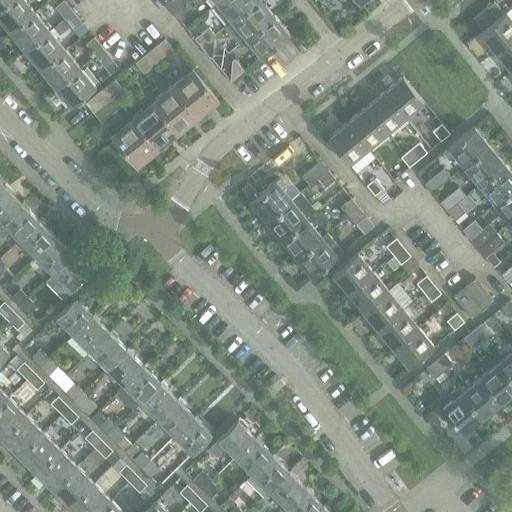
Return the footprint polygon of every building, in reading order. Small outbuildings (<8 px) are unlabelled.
[(0,0),(0,8),(10,0),(0,0)] [(0,19),(10,31),(34,12),(24,0),(10,0),(0,8),(0,19)] [(63,0),(55,7),(64,18),(73,11),(63,0)] [(185,0),(169,0),(166,3),(171,10),(171,4),(185,5),(185,0)] [(218,0),(210,7),(225,25),(255,0),(218,0)] [(239,44),(244,39),(275,15),(262,0),(255,0),(225,25),(225,26),(230,22),(238,32),(233,36),(239,44)] [(483,30),(480,32),(495,52),(511,37),(511,18),(506,11),(503,13),(493,1),(473,18),(483,30)] [(171,10),(182,23),(184,21),(185,5),(171,4),(171,10)] [(82,23),(73,11),(64,18),(73,30),(82,23)] [(25,50),(49,30),(34,12),(10,31),(25,50)] [(259,58),(289,33),(275,15),(244,39),(259,58)] [(214,34),(208,27),(194,38),(200,45),(201,39),(214,40),(214,34)] [(25,50),(40,69),(64,49),(49,30),(25,50)] [(94,37),(85,44),(94,55),(103,48),(94,37)] [(510,70),(511,68),(511,37),(495,52),(510,70)] [(152,65),(172,49),(164,38),(144,55),(152,65)] [(200,45),(210,58),(212,56),(214,40),(201,39),(200,45)] [(94,55),(104,67),(112,60),(103,48),(94,55)] [(80,67),(64,49),(40,69),(55,87),(80,67)] [(144,55),(135,62),(143,72),(152,65),(144,55)] [(244,70),(234,58),(233,59),(230,81),(244,70)] [(55,87),(71,106),(95,87),(80,67),(55,87)] [(197,117),(218,100),(194,70),(173,87),(197,117)] [(424,102),(403,76),(384,92),(405,117),(424,102)] [(123,88),(115,78),(85,103),(93,112),(114,95),(121,104),(114,96),(123,88)] [(173,87),(153,103),(178,133),(197,117),(173,87)] [(405,117),(384,92),(365,107),(386,132),(405,117)] [(114,95),(93,112),(100,121),(121,104),(114,95)] [(153,103),(133,119),(157,149),(178,133),(153,103)] [(386,132),(365,107),(347,122),(368,148),(386,132)] [(123,149),(137,166),(157,149),(133,119),(113,136),(116,140),(113,143),(120,152),(123,149)] [(347,122),(327,138),(349,163),(368,148),(347,122)] [(441,123),(432,131),(440,141),(450,133),(441,123)] [(473,126),(473,127),(448,147),(463,166),(489,145),(473,126)] [(419,142),(410,149),(418,159),(427,152),(419,142)] [(463,166),(479,184),(504,164),(489,145),(463,166)] [(410,149),(401,156),(409,167),(410,165),(418,159),(410,149)] [(327,169),(320,160),(302,175),(309,184),(327,169)] [(479,184),(494,203),(511,189),(511,172),(504,164),(479,184)] [(432,192),(451,177),(443,167),(425,183),(432,192)] [(318,177),(326,186),(335,178),(327,169),(309,184),(318,177)] [(285,173),(250,201),(266,220),(300,192),(285,173)] [(384,187),(376,176),(366,185),(374,195),(384,187)] [(0,221),(1,222),(21,203),(5,186),(0,190),(0,221)] [(465,195),(458,186),(440,201),(447,210),(465,195)] [(511,189),(494,203),(509,222),(511,219),(511,189)] [(315,210),(300,192),(266,220),(280,238),(315,210)] [(464,212),(457,203),(466,195),(465,195),(447,210),(455,220),(464,212)] [(357,206),(351,197),(341,206),(347,214),(357,206)] [(18,240),(39,220),(21,203),(1,222),(1,223),(0,223),(0,234),(2,237),(9,230),(18,240)] [(347,214),(355,224),(365,215),(357,206),(347,214)] [(316,211),(315,210),(280,238),(296,257),(323,234),(321,236),(307,219),(316,211)] [(18,240),(34,256),(55,236),(39,220),(18,240)] [(495,233),(488,224),(470,239),(478,247),(495,233)] [(478,247),(485,257),(502,244),(495,233),(478,247)] [(312,276),(337,256),(339,254),(323,234),(296,257),(312,276)] [(72,254),(55,236),(34,256),(52,274),(72,254)] [(396,237),(386,245),(393,255),(403,246),(396,237)] [(400,264),(411,255),(403,246),(393,255),(400,264)] [(373,271),(357,252),(332,273),(347,292),(373,271)] [(62,298),(69,291),(90,271),(72,254),(52,274),(45,281),(62,298)] [(363,310),(388,290),(373,271),(347,292),(363,310)] [(426,274),(416,283),(423,292),(433,283),(426,274)] [(493,300),(475,277),(453,295),(472,317),(493,300)] [(431,301),(441,293),(433,283),(423,292),(431,301)] [(19,288),(11,297),(19,306),(28,297),(19,288)] [(378,329),(403,308),(388,290),(363,310),(378,329)] [(28,315),(37,306),(28,297),(19,306),(28,315)] [(93,314),(75,297),(55,317),(72,334),(93,314)] [(509,317),(511,314),(511,302),(510,299),(501,307),(509,317)] [(4,301),(0,305),(0,312),(7,319),(14,311),(4,301)] [(393,347),(418,327),(403,308),(378,329),(393,347)] [(17,329),(25,321),(14,311),(7,319),(17,329)] [(464,320),(457,312),(446,320),(453,329),(464,320)] [(72,334),(89,351),(109,331),(93,314),(72,334)] [(496,322),(491,326),(496,332),(501,328),(496,322)] [(480,340),(489,333),(481,323),(472,330),(480,340)] [(393,347),(408,367),(434,346),(418,327),(393,347)] [(472,330),(463,337),(471,347),(480,340),(472,330)] [(126,348),(109,331),(89,351),(106,368),(126,348)] [(0,360),(9,352),(0,342),(0,360)] [(143,365),(126,348),(106,368),(123,385),(143,365)] [(40,349),(31,358),(39,366),(48,357),(40,349)] [(511,378),(511,350),(498,362),(511,378)] [(443,370),(450,364),(442,355),(435,361),(443,370)] [(65,374),(48,357),(39,366),(56,383),(65,374)] [(24,361),(16,369),(27,379),(34,371),(24,361)] [(435,361),(425,369),(433,378),(443,370),(435,361)] [(511,378),(498,362),(480,377),(501,402),(511,393),(511,378)] [(160,382),(143,365),(123,385),(140,402),(160,382)] [(37,389),(44,381),(34,371),(27,379),(37,389)] [(82,391),(65,374),(56,383),(73,400),(82,391)] [(482,417),(501,402),(480,377),(462,392),(482,417)] [(140,402),(157,419),(177,399),(160,382),(140,402)] [(0,387),(0,405),(9,397),(0,387)] [(442,408),(463,433),(482,417),(462,392),(458,387),(448,395),(452,400),(442,408)] [(88,415),(97,406),(82,391),(73,400),(88,415)] [(68,406),(58,396),(50,403),(61,413),(68,406)] [(0,435),(2,438),(26,414),(9,397),(0,405),(0,435)] [(194,416),(177,399),(157,419),(174,436),(194,416)] [(71,423),(79,416),(68,406),(61,413),(71,423)] [(19,455),(43,431),(26,414),(2,438),(19,455)] [(174,436),(192,454),(212,434),(194,416),(174,436)] [(108,417),(99,426),(107,434),(116,425),(108,417)] [(208,448),(216,456),(225,446),(235,456),(255,436),(237,418),(208,448)] [(107,434),(117,443),(125,434),(116,425),(107,434)] [(102,440),(92,429),(84,437),(95,447),(102,440)] [(19,455),(36,472),(60,448),(43,431),(19,455)] [(235,456),(252,473),(272,453),(255,436),(235,456)] [(119,457),(102,440),(95,447),(112,464),(119,457)] [(131,457),(139,448),(133,442),(125,451),(131,457)] [(77,465),(60,448),(36,472),(53,489),(77,465)] [(150,459),(141,451),(133,459),(141,468),(150,459)] [(289,471),(272,453),(252,473),(246,479),(263,496),(269,490),(289,471)] [(151,477),(159,469),(150,459),(141,468),(151,477)] [(126,464),(119,471),(129,481),(136,474),(126,464)] [(94,482),(77,465),(53,489),(70,506),(94,482)] [(212,479),(202,469),(193,479),(202,488),(212,479)] [(269,490),(286,507),(306,487),(289,471),(269,490)] [(129,481),(139,491),(147,484),(136,474),(129,481)] [(211,480),(212,479),(202,488),(212,498),(220,489),(211,480)] [(70,506),(76,511),(98,511),(111,499),(94,482),(70,506)] [(187,484),(179,492),(189,502),(197,494),(187,484)] [(315,511),(323,505),(306,487),(286,507),(290,511),(315,511)] [(189,502),(199,511),(207,504),(197,494),(189,502)] [(123,511),(111,499),(98,511),(123,511)] [(169,511),(157,499),(143,511),(169,511)]
